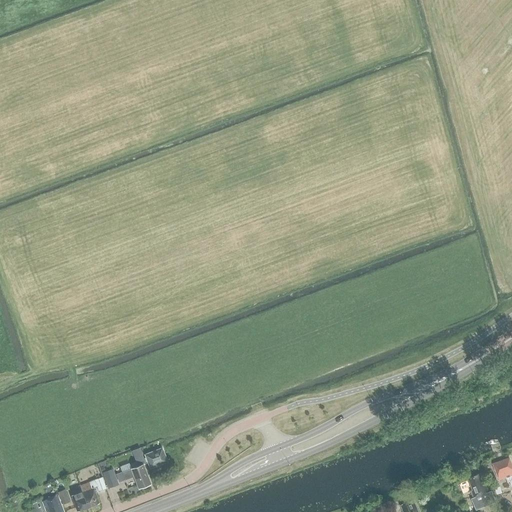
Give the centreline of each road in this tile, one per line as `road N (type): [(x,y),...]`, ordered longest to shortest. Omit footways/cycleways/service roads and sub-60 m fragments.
road 1 (primary): [(282,462),(457,371)]
road 2 (primary): [(457,371),(276,447)]
road 3 (residential): [(109,511),(193,477),(224,435),(262,418)]
road 4 (primary): [(276,447),(136,511)]
road 5 (primary): [(156,511),(282,462)]
